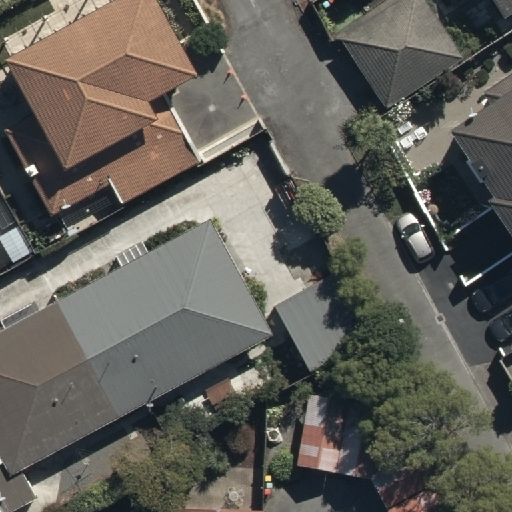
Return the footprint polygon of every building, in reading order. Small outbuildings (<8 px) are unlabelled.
[(3,118),(46,202),(106,171),(118,194),(197,153),(164,90),(152,96),(143,78),(190,53),(162,0),(67,0),(0,35),(0,36),(34,102),(3,118)] [(426,0),(380,0),(339,28),(385,99),(460,50),(426,0)] [(511,61),(447,102),(491,173),(485,177),(511,220),(511,61)] [(0,321),(0,451),(6,463),(268,329),(209,214),(0,321)] [(336,262),(269,300),(303,361),(371,323),(336,262)] [(306,387),(295,455),(373,467),(384,399),(306,387)] [(260,511),(261,503),(167,498),(166,511),(260,511)]
